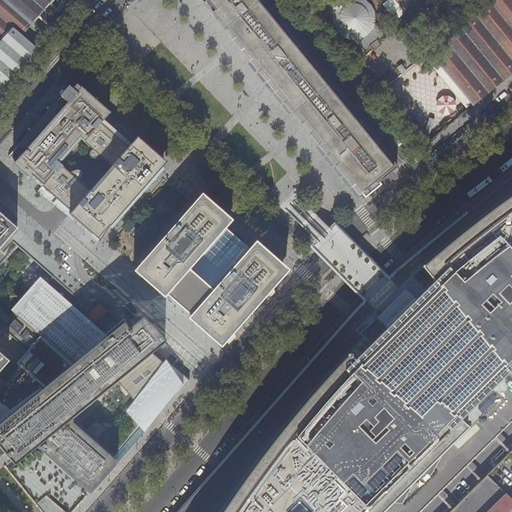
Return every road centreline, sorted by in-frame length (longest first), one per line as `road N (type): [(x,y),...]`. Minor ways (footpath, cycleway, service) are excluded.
road 1 (tertiary): [(151,511),(369,269),(511,152)]
road 2 (tertiary): [(417,174),(306,275),(97,511)]
road 3 (residential): [(417,174),(274,0)]
road 4 (residential): [(0,128),(118,0)]
road 5 (tertiary): [(511,97),(417,174)]
